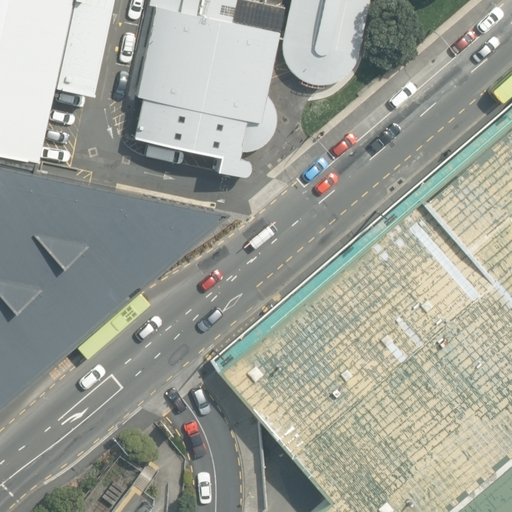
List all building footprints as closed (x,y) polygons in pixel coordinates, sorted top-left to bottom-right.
[(0,0),(0,152),(36,161),(39,161),(55,87),(93,95),(113,0),(0,0)] [(146,0),(145,4),(151,5),(132,96),(136,96),(128,137),(213,155),(209,169),(236,175),(240,176),(242,175),(244,173),(245,170),(246,167),(246,164),(245,161),(242,159),(234,157),(235,151),(240,152),(247,151),(253,149),(259,146),(264,142),(268,137),(271,131),(273,124),(274,118),(273,112),(273,110),(271,103),(267,97),(262,92),(274,37),(275,32),(231,22),(235,0),(287,0),(286,7),(279,38),(279,40),(278,46),(279,50),(280,58),(283,65),(289,73),(295,78),(303,82),(312,84),(321,84),(325,83),(328,83),(335,80),(343,74),(348,68),(353,59),(356,50),(366,0),(146,0)] [(286,7),(251,0),(235,0),(231,22),(275,32),(274,37),(279,38),(286,7)] [(511,511),(511,95),(205,360),(321,497),(303,511),(511,511)] [(0,152),(0,408),(184,251),(208,229),(229,212),(35,169),(36,161),(0,152)]
